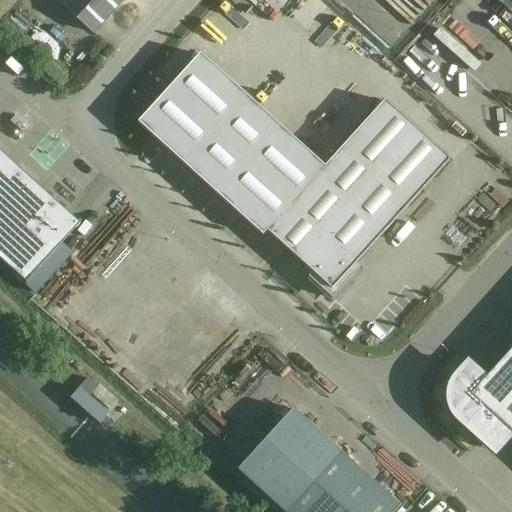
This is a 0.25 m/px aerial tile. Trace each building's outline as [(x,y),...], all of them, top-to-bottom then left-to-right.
[(122,0),(55,0),(92,34),(122,0)] [(330,0),(347,18),(356,10),(346,0),(330,0)] [(319,164),(199,55),(137,124),(258,234),(264,228),(308,269),(304,273),(329,295),(357,264),(353,259),(447,156),(381,96),(319,164)] [(0,154),(0,262),(25,285),(39,270),(38,269),(61,244),(81,222),(78,220),(76,223),(0,154)] [(180,387),(193,397),(235,341),(223,331),(180,387)] [(452,384),(449,394),(449,403),(451,410),(458,420),(478,438),(484,431),(500,446),(511,434),(511,348),(483,381),(467,366),(457,378),(452,384)] [(115,404),(97,387),(88,396),(107,413),(115,404)] [(108,415),(79,389),(71,398),(100,424),(108,415)] [(282,511),(394,511),(398,508),(292,410),(237,470),(282,511)]
